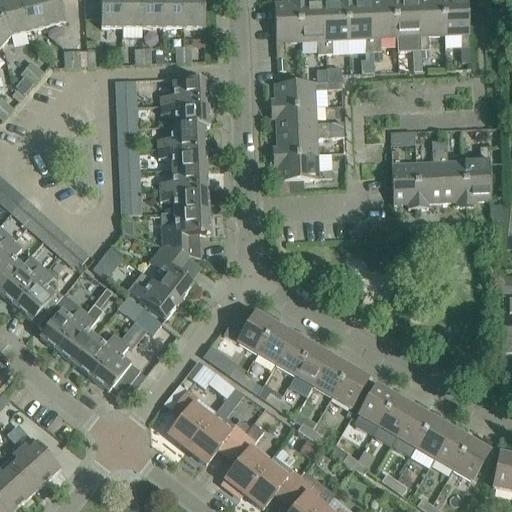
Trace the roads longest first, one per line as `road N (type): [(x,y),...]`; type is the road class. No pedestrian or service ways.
road 1 (residential): [(482,95),(363,101),(355,111),(358,205),(245,211)]
road 2 (residential): [(498,418),(242,278)]
road 3 (residential): [(245,211),(236,0)]
road 4 (residential): [(118,445),(242,278)]
road 5 (residential): [(118,445),(7,354)]
